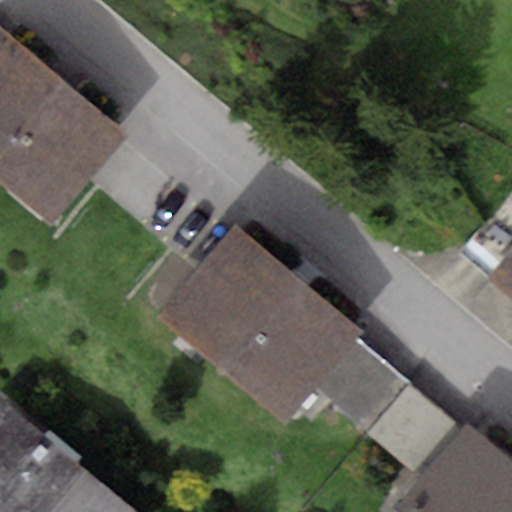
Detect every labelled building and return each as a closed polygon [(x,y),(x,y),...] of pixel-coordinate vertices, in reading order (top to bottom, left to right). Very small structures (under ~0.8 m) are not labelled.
[(128,134),(0,29),(0,179),(54,224),(128,134)] [(362,332),(235,226),(161,315),(287,421),(362,332)] [(511,248),(487,278),(511,299),(511,248)] [(138,511),(8,405),(0,414),(0,511),(138,511)] [(401,511),(511,511),(511,464),(465,425),(395,507),(401,511)]
